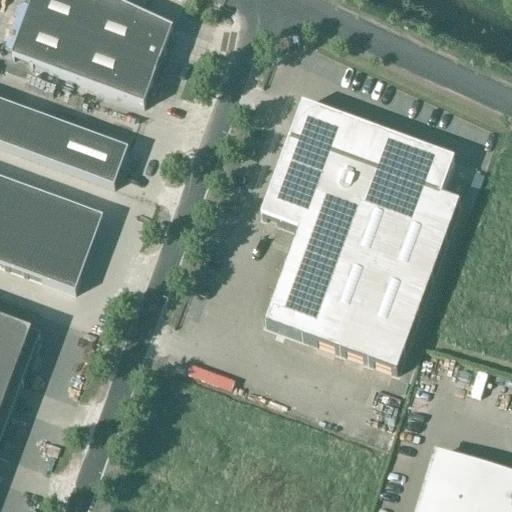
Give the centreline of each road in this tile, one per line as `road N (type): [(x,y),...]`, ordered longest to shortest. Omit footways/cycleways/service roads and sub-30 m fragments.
road 1 (unclassified): [(75,511),(262,0)]
road 2 (unclassified): [(285,0),(511,103)]
road 3 (unknown): [(511,425),(447,424),(417,453),(399,511)]
